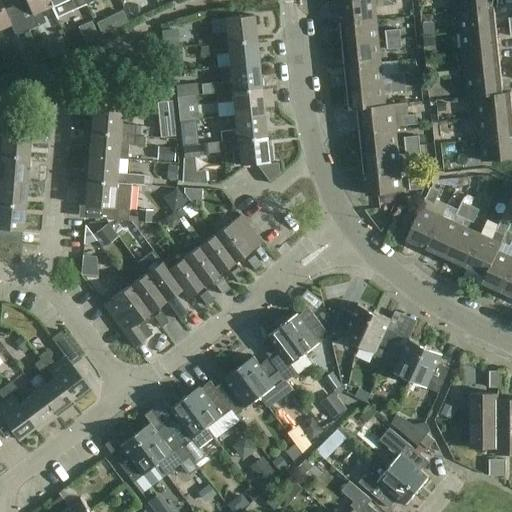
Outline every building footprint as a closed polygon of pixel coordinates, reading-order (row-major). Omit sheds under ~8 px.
[(41,12),(52,7),(48,0),(25,0),(26,1),(15,6),(27,32),(46,23),(41,12)] [(48,0),(52,7),(53,7),(58,18),(87,5),(84,0),(48,0)] [(357,0),(339,2),(341,24),(377,20),(374,0),(357,0)] [(457,0),(459,12),(495,8),(493,0),(457,0)] [(0,30),(11,26),(16,37),(27,32),(15,6),(4,11),(0,1),(0,30)] [(495,8),(459,12),(461,33),(497,29),(495,8)] [(211,45),(256,41),(253,16),(225,19),(226,33),(210,35),(211,45)] [(343,46),(379,42),(377,20),(341,24),(343,46)] [(461,33),(463,55),(499,51),(497,29),(461,33)] [(387,41),(401,39),(400,30),(386,32),(387,41)] [(402,49),(401,39),(387,41),(388,50),(402,49)] [(230,68),(259,65),(256,41),(211,45),(212,55),(228,54),(230,68)] [(343,46),(346,67),(381,63),(379,42),(343,46)] [(499,51),(463,55),(466,76),(501,72),(499,51)] [(348,89),(384,85),(381,63),(346,67),(348,89)] [(216,93),(217,94),(261,89),(259,65),(230,68),(220,69),(221,83),(201,85),(202,94),(216,93)] [(476,97),(503,94),(503,93),(501,72),(466,76),(468,98),(476,97)] [(391,75),(391,84),(405,82),(405,73),(391,75)] [(406,92),(405,82),(391,84),(392,93),(406,92)] [(358,110),(358,109),(386,106),(384,85),(348,89),(350,110),(358,110)] [(235,116),(264,113),(261,89),(217,94),(219,116),(235,114),(235,116)] [(476,97),(478,118),(511,114),(511,98),(511,93),(503,93),(503,94),(476,97)] [(360,131),(396,127),(394,105),(386,106),(358,109),(358,110),(360,131)] [(93,108),(91,133),(136,136),(136,135),(136,126),(121,125),(122,110),(93,108)] [(264,113),(235,116),(236,130),(221,132),(221,141),(222,142),(266,138),(264,113)] [(511,114),(478,118),(480,140),(511,136),(511,114)] [(417,115),(403,117),(404,126),(418,125),(417,115)] [(31,133),(20,132),(21,119),(0,117),(0,155),(29,158),(31,133)] [(362,153),(398,148),(396,127),(360,131),(362,153)] [(136,136),(91,133),(89,157),(118,159),(119,145),(144,147),(145,136),(136,135),(136,136)] [(196,144),(195,136),(181,138),(182,146),(196,144)] [(511,136),(480,140),(482,162),(511,158),(511,136)] [(405,138),(406,147),(420,146),(419,137),(405,138)] [(221,141),(207,143),(208,154),(232,151),(234,166),(269,162),(273,161),(271,147),(267,147),(266,138),(222,142),(221,141)] [(191,168),(207,157),(198,144),(182,155),(191,168)] [(421,155),(420,146),(406,147),(407,157),(421,155)] [(400,170),(398,148),(362,153),(365,174),(400,170)] [(0,179),(27,182),(29,158),(0,155),(0,179)] [(89,157),(87,181),(132,185),(132,184),(143,185),(144,176),(117,173),(118,159),(89,157)] [(400,170),(365,174),(367,196),(403,192),(400,170)] [(0,204),(25,206),(27,182),(0,179),(0,204)] [(411,191),(425,189),(424,180),(410,181),(411,191)] [(132,185),(87,181),(85,206),(102,207),(101,220),(129,222),(132,185)] [(431,189),(425,203),(407,241),(428,250),(442,217),(431,212),(440,193),(431,189)] [(502,244),(508,232),(511,222),(511,216),(504,212),(507,207),(496,202),(481,235),(482,235),(467,268),(486,277),(487,277),(498,252),(499,252),(502,244)] [(457,216),(464,219),(465,220),(471,207),(463,203),(457,216)] [(25,206),(0,204),(0,241),(3,242),(4,230),(23,231),(25,206)] [(462,226),(447,259),(467,268),(482,235),(481,235),(471,230),(480,211),(471,207),(465,220),(464,219),(461,226),(462,226)] [(242,215),(215,235),(235,263),(262,243),(242,215)] [(462,226),(461,226),(442,217),(428,250),(447,259),(462,226)] [(502,244),(510,248),(511,244),(511,233),(508,232),(502,244)] [(219,275),(235,263),(215,235),(199,247),(219,275)] [(219,275),(199,247),(183,259),(204,286),(219,275)] [(511,273),(511,257),(499,252),(498,252),(487,277),(486,277),(483,284),(503,293),(511,273)] [(255,271),(262,266),(255,256),(247,261),(255,271)] [(168,270),(167,270),(182,290),(188,298),(204,286),(183,259),(168,270)] [(166,302),(182,290),(167,270),(168,270),(162,262),(146,274),(166,302)] [(239,283),(246,278),(239,268),(231,273),(239,283)] [(511,273),(503,293),(511,297),(511,273)] [(146,274),(130,286),(151,313),(166,302),(146,274)] [(223,295),(230,289),(223,280),(216,285),(223,295)] [(144,319),(151,313),(130,286),(104,306),(135,348),(153,335),(145,325),(144,319)] [(200,297),(207,307),(215,301),(207,291),(200,297)] [(178,316),(185,311),(178,301),(170,306),(178,316)] [(359,348),(376,311),(375,311),(375,312),(358,305),(354,314),(343,309),(336,325),(347,330),(343,339),(359,346),(359,348)] [(283,324),(307,356),(306,354),(328,338),(326,331),(309,308),(300,315),(299,314),(284,324),(283,323),(283,324)] [(376,311),(359,348),(360,348),(360,347),(377,354),(375,358),(386,363),(395,344),(399,335),(388,330),(392,320),(376,313),(376,311)] [(162,328),(169,323),(162,313),(155,318),(162,328)] [(265,352),(270,358),(287,380),(296,373),(291,366),(305,355),(306,356),(307,356),(283,324),(282,324),(283,325),(269,336),(275,344),(265,352)] [(55,378),(72,400),(89,388),(72,366),(82,359),(62,332),(52,339),(65,357),(55,365),(45,351),(38,356),(41,360),(48,370),(55,379),(55,378)] [(406,349),(395,344),(386,363),(397,368),(394,373),(411,381),(410,382),(411,382),(411,381),(427,345),(426,347),(410,339),(406,349)] [(427,345),(411,381),(411,382),(411,383),(412,381),(439,394),(450,369),(439,364),(444,355),(427,347),(428,346),(427,345)] [(287,380),(270,358),(261,365),(254,357),(240,368),(239,366),(238,367),(262,398),(261,398),(267,406),(292,388),(287,380)] [(37,392),(56,418),(68,409),(66,405),(72,400),(55,378),(55,379),(48,370),(41,360),(35,365),(48,383),(37,392)] [(247,409),(261,398),(262,398),(238,367),(239,368),(224,379),(231,387),(221,395),(232,410),(236,414),(245,407),(247,409)] [(505,387),(505,371),(497,371),(498,387),(505,387)] [(19,406),(35,428),(41,423),(44,427),(56,418),(37,392),(25,401),(5,373),(0,376),(0,380),(5,387),(12,397),(13,396),(19,405),(19,406)] [(18,440),(35,428),(19,406),(19,405),(13,396),(12,397),(5,387),(0,390),(0,394),(6,402),(0,405),(0,419),(2,419),(18,440)] [(185,396),(185,397),(209,429),(208,428),(232,410),(221,395),(217,388),(207,396),(201,387),(186,398),(185,396)] [(471,393),(470,420),(497,420),(497,399),(498,399),(498,393),(471,393)] [(177,418),(167,425),(184,446),(193,439),(199,447),(213,436),(208,430),(209,429),(185,397),(184,397),(185,398),(171,409),(177,418)] [(497,399),(497,420),(497,426),(511,426),(511,399),(498,399),(497,399)] [(497,420),(470,420),(470,447),(497,447),(497,426),(497,420)] [(136,433),(159,465),(158,465),(164,473),(189,454),(183,446),(184,446),(167,425),(158,432),(152,424),(137,434),(136,433)] [(511,426),(497,426),(497,447),(497,453),(511,453),(511,426)] [(388,467),(389,468),(419,493),(418,492),(430,478),(422,471),(430,462),(389,428),(379,439),(400,456),(390,468),(388,467)] [(159,465),(136,433),(135,434),(136,435),(122,446),(128,454),(118,461),(134,483),(158,465),(159,465)] [(435,441),(427,435),(421,443),(428,449),(435,441)] [(203,445),(208,456),(223,449),(218,438),(203,445)] [(489,475),(497,475),(497,459),(489,459),(489,475)] [(505,475),(505,459),(497,459),(497,475),(505,475)] [(170,471),(178,480),(189,470),(181,461),(170,471)] [(358,482),(378,499),(390,509),(398,500),(406,507),(417,493),(419,494),(419,493),(389,468),(388,467),(388,468),(389,469),(381,479),(371,471),(358,482)] [(148,501),(156,511),(170,511),(173,511),(159,493),(148,501)] [(93,511),(94,511),(93,511),(82,498),(70,507),(63,497),(53,504),(59,511),(93,511)]
